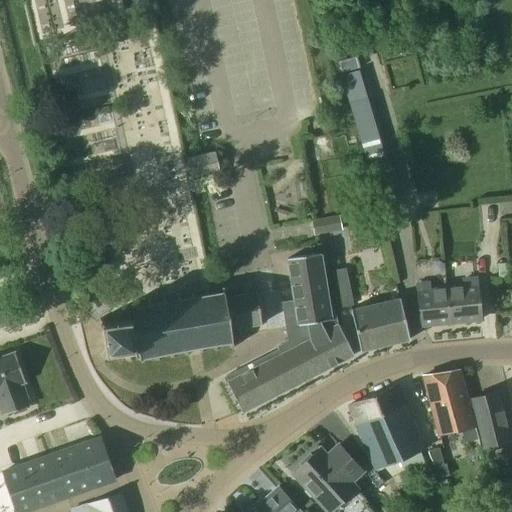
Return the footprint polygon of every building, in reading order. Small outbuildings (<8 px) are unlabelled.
[(349,103),(352,113),(378,201),(400,194),(370,97),(349,103)] [(184,157),(189,179),(218,173),(213,151),(184,157)] [(279,349),(225,377),(242,411),(353,352),(338,323),(331,327),(330,321),(331,321),(320,253),(287,259),(294,301),(282,303),(288,341),(278,346),(279,349)] [(496,264),(497,278),(508,277),(507,263),(496,264)] [(354,305),(346,267),(330,271),(338,309),(354,305)] [(462,286),(446,288),(450,323),(480,320),(476,276),(461,277),(462,286)] [(450,323),(446,288),(431,289),(430,281),(416,282),(421,326),(450,323)] [(131,319),(131,321),(129,325),(132,347),(135,348),(135,349),(137,359),(232,343),(230,330),(261,325),(256,291),(224,297),(224,292),(129,308),(131,319)] [(400,298),(351,309),(360,351),(409,340),(400,298)] [(108,354),(135,349),(135,348),(132,347),(129,325),(131,321),(131,319),(107,324),(99,318),(95,323),(102,327),(105,348),(100,355),(105,359),(108,354)] [(0,412),(1,415),(12,411),(13,413),(26,409),(25,406),(29,405),(21,383),(24,382),(14,352),(0,356),(0,412)] [(478,439),(475,426),(459,370),(421,376),(437,434),(461,429),(464,442),(478,439)] [(425,465),(419,450),(423,449),(395,384),(348,404),(375,469),(398,459),(404,473),(425,465)] [(497,392),(470,399),(483,447),(509,440),(497,392)] [(100,437),(68,448),(3,471),(16,511),(26,511),(115,481),(100,437)] [(298,463),(300,465),(292,473),(313,497),(314,495),(328,511),(327,511),(328,511),(355,488),(350,482),(362,471),(338,444),(326,455),(319,448),(311,456),(309,453),(298,463)] [(443,465),(438,448),(427,451),(433,467),(443,465)] [(495,462),(486,464),(490,477),(498,475),(495,462)] [(295,511),(298,509),(277,486),(249,511),(295,511)] [(126,511),(120,494),(69,509),(70,511),(126,511)]
